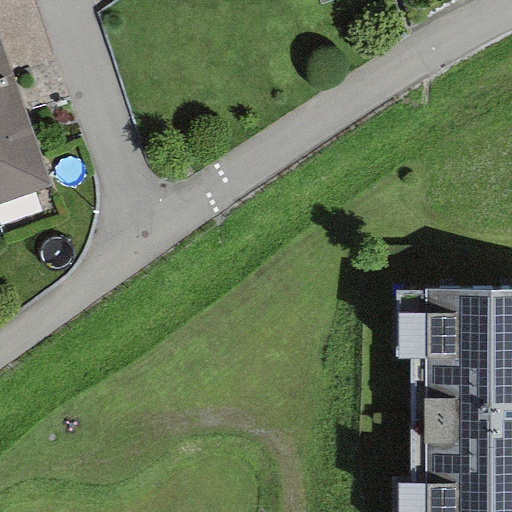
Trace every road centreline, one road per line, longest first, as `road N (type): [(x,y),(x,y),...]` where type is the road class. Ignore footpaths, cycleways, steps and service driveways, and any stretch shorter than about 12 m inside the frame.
road 1 (residential): [(142,246),(452,38),(511,8)]
road 2 (residential): [(65,0),(142,246)]
road 3 (residential): [(0,354),(142,246)]
